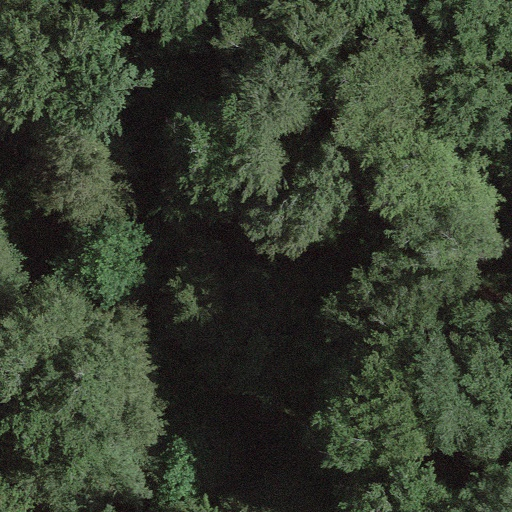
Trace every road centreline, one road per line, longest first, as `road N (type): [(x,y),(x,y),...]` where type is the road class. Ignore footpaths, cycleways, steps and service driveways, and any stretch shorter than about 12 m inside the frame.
road 1 (track): [(73,0),(177,55),(344,170),(481,297),(511,310)]
road 2 (track): [(273,511),(246,420),(143,246),(63,162),(0,122)]
